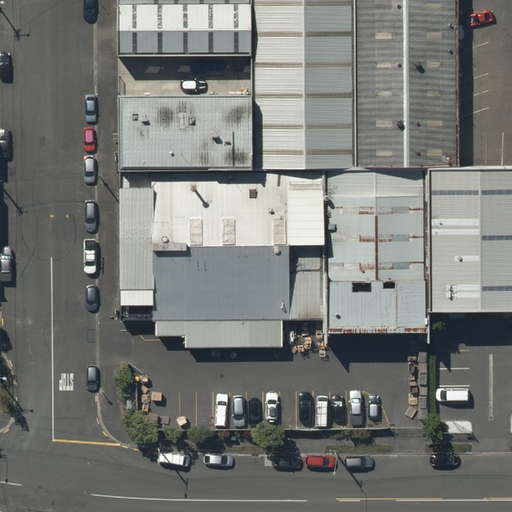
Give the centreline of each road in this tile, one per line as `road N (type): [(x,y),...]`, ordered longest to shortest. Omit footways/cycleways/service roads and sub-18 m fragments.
road 1 (residential): [(48,0),(53,490)]
road 2 (tertiary): [(511,498),(222,500),(53,490)]
